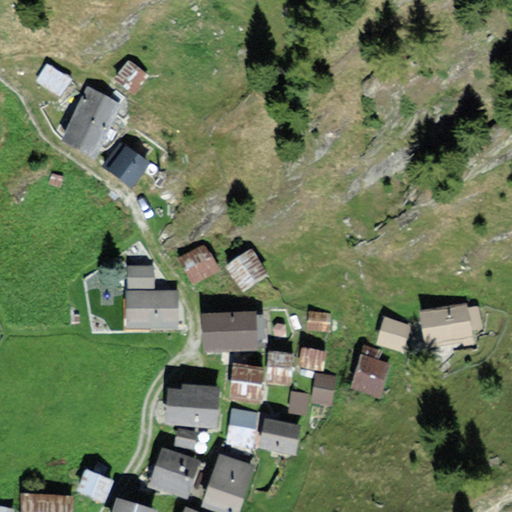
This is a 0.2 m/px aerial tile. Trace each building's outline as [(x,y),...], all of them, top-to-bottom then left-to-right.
[(148,77),(131,66),(117,87),(134,98),(148,77)] [(48,71),(37,86),(58,101),(69,85),(48,71)] [(95,162),(120,111),(92,98),(67,149),(95,162)] [(132,190),(148,169),(123,150),(107,171),(132,190)] [(218,276),(204,254),(182,267),(195,289),(218,276)] [(268,279),(252,258),(230,274),(246,295),(268,279)] [(153,293),(153,273),(134,273),(135,293),(153,293)] [(176,330),(176,298),(136,299),(136,331),(176,330)] [(468,312),(422,320),(427,351),(473,343),(468,312)] [(329,337),(331,321),(313,318),(311,335),(329,337)] [(256,354),(254,320),(207,322),(208,356),(256,354)] [(412,331),(385,323),(378,349),(404,357),(412,331)] [(323,377),(327,360),(305,356),(302,373),(323,377)] [(291,387),(293,361),(273,359),(271,386),(291,387)] [(391,372),(365,363),(354,393),(380,402),(391,372)] [(264,373),(235,371),(233,405),(262,407),(264,373)] [(334,385),(317,383),(315,409),(332,410),(334,385)] [(170,429),(214,431),(216,393),(171,392),(170,429)] [(308,400),(292,398),(289,418),(306,420),(308,400)] [(254,418),(237,416),(235,431),(253,433),(254,418)] [(300,433),(268,427),(263,452),(295,458),(300,433)] [(255,435),(231,432),(229,447),(253,450),(255,435)] [(196,437),(181,436),(180,450),(194,452),(196,437)] [(187,502),(198,468),(164,456),(152,491),(187,502)] [(237,511),(251,472),(221,462),(205,511),(208,511),(237,511)] [(110,487),(87,477),(80,494),(103,504),(110,487)] [(73,511),(73,503),(24,501),(23,511),(73,511)]
